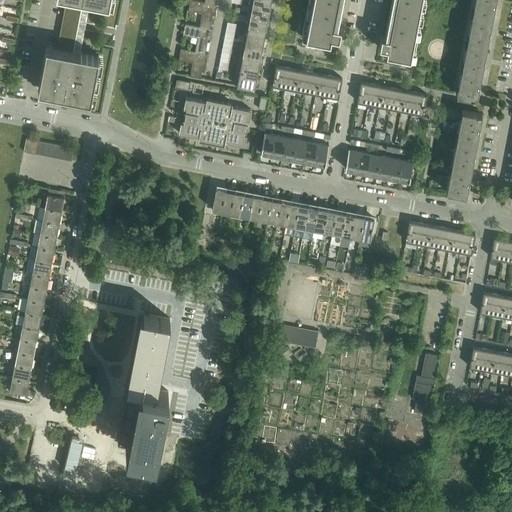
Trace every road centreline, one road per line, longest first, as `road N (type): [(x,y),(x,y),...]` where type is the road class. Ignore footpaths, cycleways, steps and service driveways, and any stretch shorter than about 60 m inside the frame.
road 1 (residential): [(0,406),(44,405),(97,129)]
road 2 (residential): [(330,190),(157,157),(97,129)]
road 3 (residential): [(330,190),(365,0)]
road 4 (residential): [(487,220),(454,397)]
road 5 (unknown): [(41,407),(38,473),(129,496)]
road 6 (residential): [(487,220),(330,190)]
road 7 (residential): [(511,93),(487,220)]
